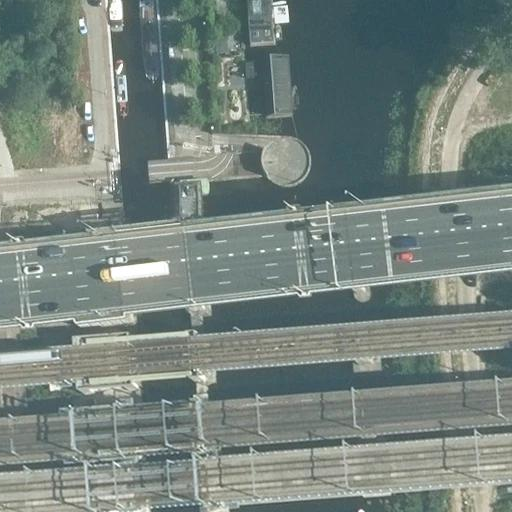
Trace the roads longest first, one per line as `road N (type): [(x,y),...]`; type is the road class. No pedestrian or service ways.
road 1 (motorway): [(511,233),(0,290)]
road 2 (motorway): [(511,150),(106,195)]
